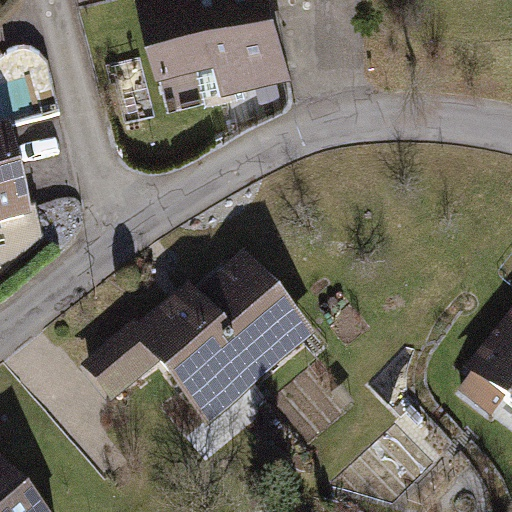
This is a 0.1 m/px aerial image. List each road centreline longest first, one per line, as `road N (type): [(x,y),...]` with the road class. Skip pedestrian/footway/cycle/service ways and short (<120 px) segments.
road 1 (residential): [(134,226),(250,152),(379,114),(511,130)]
road 2 (residential): [(134,226),(98,173),(48,0)]
road 3 (residential): [(0,333),(134,226)]
